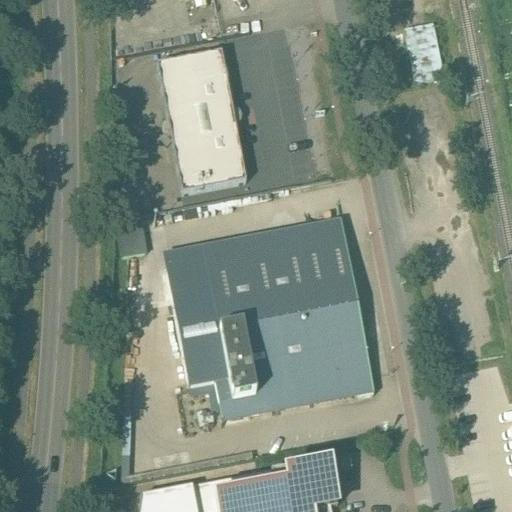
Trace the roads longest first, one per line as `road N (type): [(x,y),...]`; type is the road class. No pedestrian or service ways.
road 1 (residential): [(448,511),(347,0)]
road 2 (primary): [(39,511),(61,285),(56,0)]
